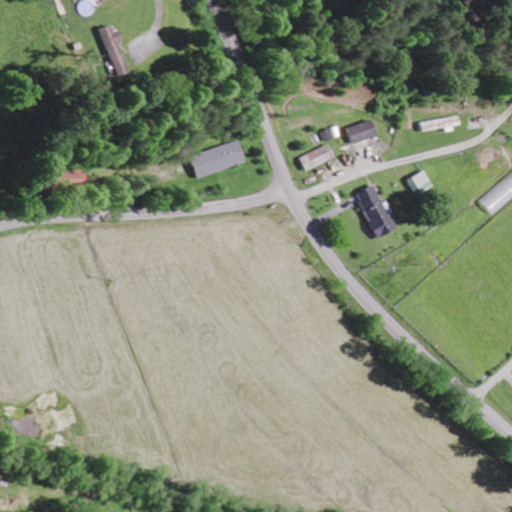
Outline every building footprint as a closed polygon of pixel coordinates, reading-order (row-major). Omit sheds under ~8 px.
[(111,44),(113,43),(108,25),(94,29),(108,74),(119,71),(111,44)] [(459,124),(457,116),(442,121),(445,129),(459,124)] [(375,137),(370,121),(345,129),(350,145),(375,137)] [(244,164),(238,142),(189,156),(195,178),(244,164)] [(332,159),(326,145),(297,159),(304,172),(332,159)] [(413,195),(431,188),(424,171),(405,179),(413,195)] [(354,194),(374,239),(393,230),(373,185),(354,194)]
